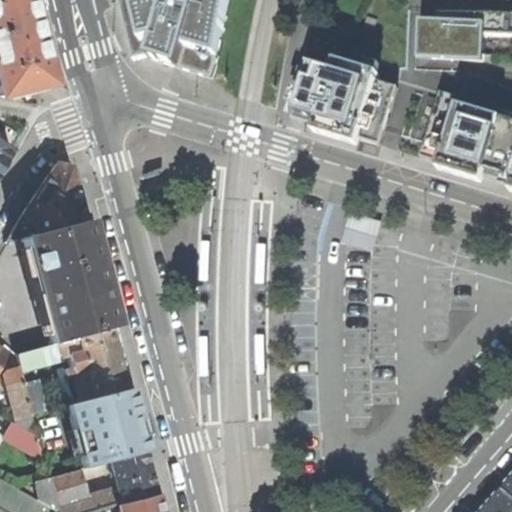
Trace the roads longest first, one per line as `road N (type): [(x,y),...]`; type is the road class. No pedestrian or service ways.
road 1 (tertiary): [(511,218),(164,111),(132,103),(103,110)]
road 2 (secondary): [(103,110),(199,511)]
road 3 (residential): [(0,215),(42,141),(63,121),(103,110)]
